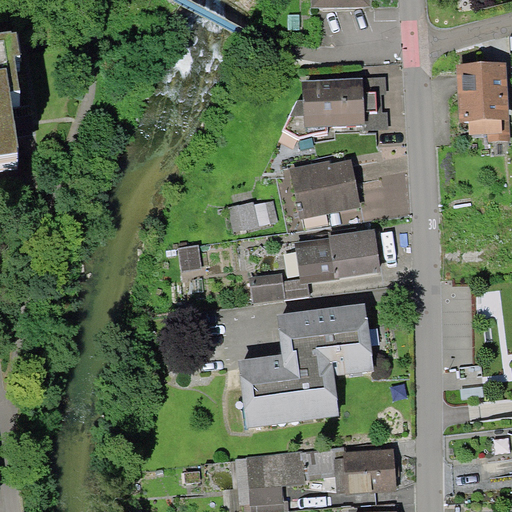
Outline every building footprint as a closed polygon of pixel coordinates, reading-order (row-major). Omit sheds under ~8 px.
[(12,31),(0,32),(0,154),(18,152),(17,147),(19,147),(11,92),(21,91),(16,54),(21,54),(17,32),(12,33),(12,31)] [(506,62),(456,65),(458,95),(459,121),(469,121),(470,134),(487,133),(488,141),(510,140),(506,62)] [(385,77),(363,78),(364,104),(365,123),(363,123),(364,130),(389,129),(388,112),(382,112),(381,94),(386,94),(385,77)] [(363,78),(302,81),(305,126),(363,123),(365,123),(364,104),(363,78)] [(330,160),(290,168),(300,218),(361,207),(356,183),(351,159),(331,163),(330,160)] [(377,250),(375,229),(329,235),(329,237),(295,242),(299,279),(300,284),(308,283),(339,279),(339,278),(380,272),(377,250)] [(199,246),(178,248),(181,272),(202,269),(199,246)] [(282,273),(249,278),(253,303),(310,295),(308,283),(300,284),(299,279),(284,281),(282,273)] [(365,304),(277,315),(282,354),(238,360),(246,426),(340,415),(335,375),(374,371),(370,345),(369,337),(369,329),(365,304)] [(378,328),(369,329),(369,337),(370,345),(380,344),(378,328)] [(343,453),(347,452),(346,446),(303,451),(303,450),(246,457),(246,458),(236,459),(236,462),(231,462),(234,489),(224,490),(225,511),(282,511),(289,511),(288,501),(284,500),(282,486),(306,485),(305,480),(335,477),(334,460),(343,459),(343,453)] [(347,452),(343,453),(343,459),(346,493),(346,495),(396,491),(395,470),(393,449),(347,452)] [(346,493),(343,459),(334,460),(335,477),(336,494),(346,493)]
